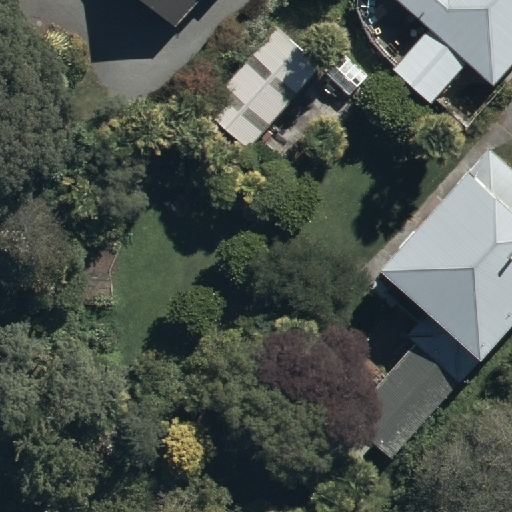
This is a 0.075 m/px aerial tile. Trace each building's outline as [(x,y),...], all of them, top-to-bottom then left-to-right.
[(161,0),(178,16),(192,0),(161,0)] [(497,80),(511,62),(511,0),(404,0),(431,22),(394,65),(435,99),(470,57),(497,80)] [(280,23),(210,98),(254,139),(324,63),(280,23)] [(316,92),(267,147),(297,174),(346,119),(316,92)] [(378,260),(482,355),(511,322),(511,159),(490,139),(378,260)]
